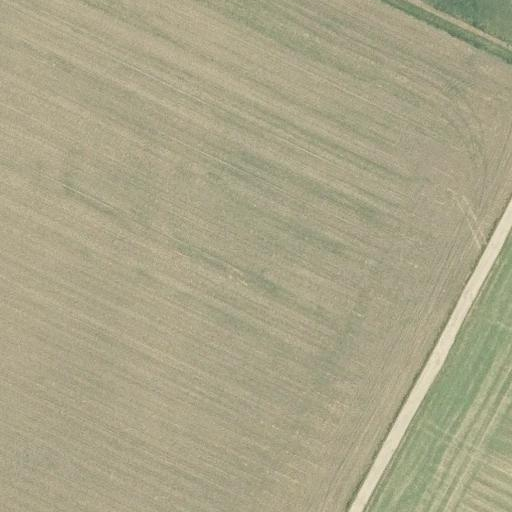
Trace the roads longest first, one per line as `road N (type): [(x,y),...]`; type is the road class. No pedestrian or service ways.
road 1 (track): [(351,511),(511,202)]
road 2 (track): [(389,0),(511,57)]
